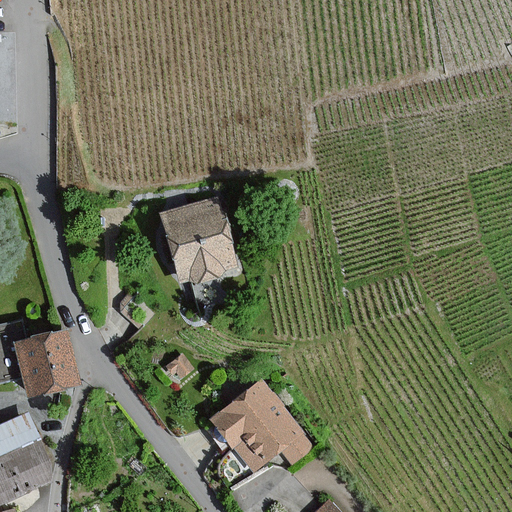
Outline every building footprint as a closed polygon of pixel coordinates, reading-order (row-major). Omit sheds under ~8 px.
[(238,264),(220,199),(165,214),(183,279),(238,264)] [(78,383),(66,331),(19,342),(32,394),(78,383)] [(191,370),(179,355),(163,368),(175,383),(191,370)] [(298,431),(256,381),(208,421),(249,471),(298,431)] [(0,500),(50,478),(23,416),(0,426),(0,500)] [(334,511),(324,502),(314,511),(334,511)]
